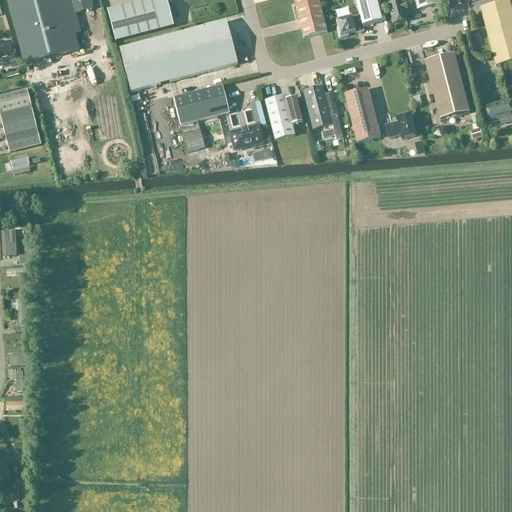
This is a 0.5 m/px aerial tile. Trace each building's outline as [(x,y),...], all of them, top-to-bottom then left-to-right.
[(7,0),(24,64),(63,54),(48,0),(7,0)] [(48,0),(63,54),(79,50),(75,35),(81,34),(76,15),(92,10),(89,0),(48,0)] [(160,0),(107,13),(114,43),(172,29),(165,0),(160,0)] [(318,0),(299,0),(294,2),(304,40),(327,34),(318,0)] [(356,34),(355,31),(382,24),(375,0),(355,0),(360,18),(352,20),(352,19),(336,23),(338,31),(337,31),(339,40),(348,38),(348,36),(356,34)] [(414,0),(417,11),(437,6),(435,0),(414,0)] [(387,6),(393,26),(406,22),(404,15),(408,14),(405,4),(402,5),(401,3),(387,6)] [(481,11),(496,69),(511,64),(511,11),(510,3),(481,11)] [(227,23),(120,52),(131,95),(238,67),(227,23)] [(0,44),(0,62),(3,62),(5,69),(16,66),(14,58),(8,60),(3,44),(0,44)] [(402,55),(406,69),(412,67),(408,53),(402,55)] [(426,65),(441,124),(470,116),(455,58),(426,65)] [(99,74),(109,71),(105,60),(96,63),(99,74)] [(223,88),(174,100),(180,128),(230,116),(223,88)] [(323,89),(303,94),(313,133),(333,128),(324,96),(323,89)] [(345,98),(357,146),(381,140),(368,92),(345,98)] [(40,148),(37,133),(27,94),(0,100),(0,119),(9,156),(40,148)] [(331,94),(324,96),(333,128),(336,140),(343,139),(337,116),(331,94)] [(419,94),(412,95),(414,105),(421,103),(419,94)] [(295,138),(292,128),(303,125),(296,100),(286,103),(285,99),(265,104),(275,143),(295,138)] [(486,108),(490,126),(511,119),(511,113),(509,102),(486,108)] [(386,128),(390,141),(401,138),(402,142),(417,138),(411,117),(396,121),(397,125),(386,128)] [(259,129),(231,136),(235,152),(263,145),(259,129)] [(200,133),(183,138),(187,155),(205,151),(200,133)] [(29,167),(27,160),(11,164),(12,171),(29,167)] [(0,232),(1,256),(10,255),(10,245),(15,245),(14,231),(0,232)]
